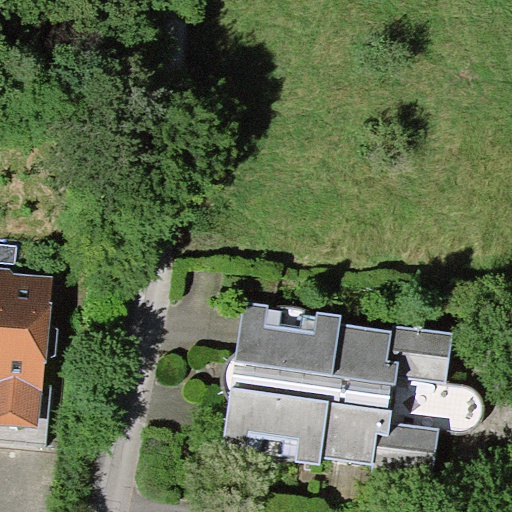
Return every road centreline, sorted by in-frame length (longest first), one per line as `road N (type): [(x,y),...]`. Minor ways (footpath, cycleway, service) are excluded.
road 1 (residential): [(98,511),(148,234)]
road 2 (track): [(148,234),(161,0)]
